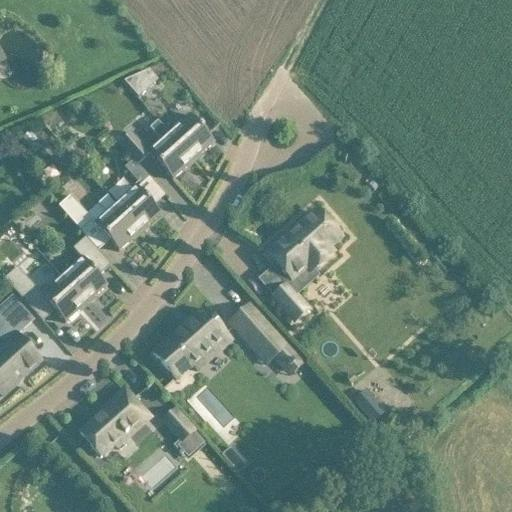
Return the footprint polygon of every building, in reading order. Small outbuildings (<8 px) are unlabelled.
[(134,78),(123,83),(139,100),(147,92),(134,78)] [(189,116),(168,135),(188,156),(193,163),(214,144),(189,116)] [(160,142),(147,154),(172,182),(193,163),(188,156),(168,135),(157,123),(149,130),(160,142)] [(30,134),(22,141),(29,149),(37,142),(30,134)] [(133,161),(137,166),(146,158),(141,153),(144,150),(130,135),(119,145),(133,161)] [(133,161),(124,169),(140,187),(149,179),(137,166),(133,161)] [(136,188),(115,207),(139,234),(160,216),(136,188)] [(70,198),(58,208),(80,232),(91,222),(70,198)] [(109,243),(118,253),(139,234),(115,207),(107,198),(98,206),(106,214),(94,225),(109,243)] [(338,238),(318,214),(269,256),(279,267),(272,273),(283,286),(288,282),(291,285),(306,273),(310,277),(336,254),(329,246),(338,238)] [(111,267),(98,253),(85,239),(72,250),(81,260),(61,278),(86,306),(107,287),(98,278),(111,267)] [(65,325),(86,306),(61,278),(41,296),(17,269),(4,280),(42,324),(54,313),(65,325)] [(306,311),(287,288),(274,299),(294,322),(306,311)] [(0,307),(0,318),(17,338),(35,322),(12,297),(0,307)] [(251,303),(226,325),(265,369),(289,347),(251,303)] [(203,310),(152,355),(176,382),(193,367),(191,365),(215,344),(217,346),(227,337),(216,324),(219,321),(210,312),(208,315),(203,310)] [(17,384),(40,363),(17,338),(0,352),(0,397),(1,399),(18,385),(17,384)] [(125,390),(103,409),(106,412),(79,435),(100,460),(114,448),(110,444),(121,434),(125,438),(127,437),(129,439),(150,419),(134,402),(139,398),(138,397),(134,401),(125,390)] [(352,405),(372,427),(386,415),(366,393),(352,405)] [(163,423),(181,443),(194,433),(175,412),(163,423)] [(221,459),(238,479),(247,470),(230,451),(221,459)]
